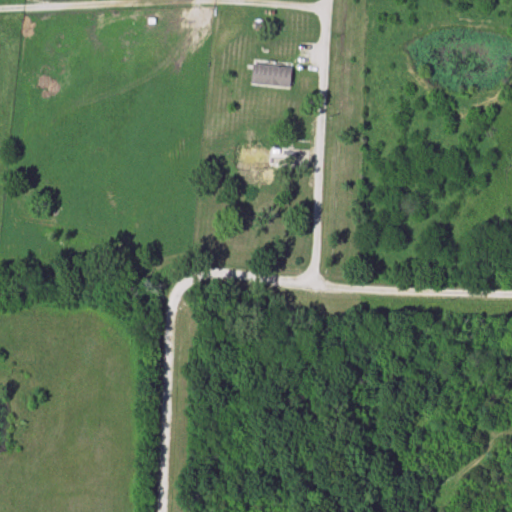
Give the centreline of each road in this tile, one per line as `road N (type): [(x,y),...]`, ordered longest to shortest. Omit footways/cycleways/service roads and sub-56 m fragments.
road 1 (residential): [(161,511),(171,305),(186,281)]
road 2 (residential): [(186,281),(207,272),(335,286)]
